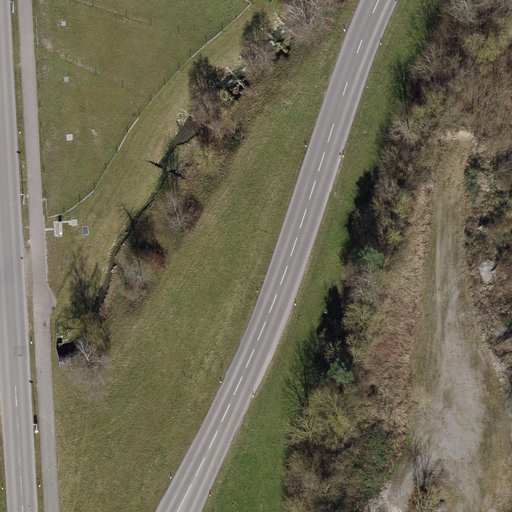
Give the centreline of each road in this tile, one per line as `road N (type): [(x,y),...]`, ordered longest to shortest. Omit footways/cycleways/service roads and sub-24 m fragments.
road 1 (secondary): [(179,511),(271,310),(379,0)]
road 2 (tertiary): [(0,89),(23,511)]
